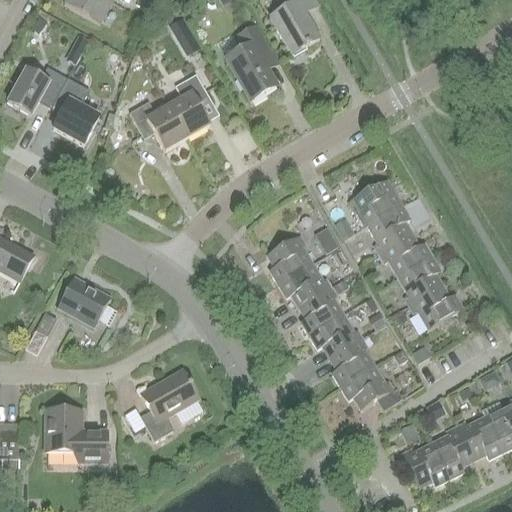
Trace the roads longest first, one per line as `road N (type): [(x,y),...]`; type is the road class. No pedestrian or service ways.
road 1 (unclassified): [(165,271),(206,218),(257,176),(511,31)]
road 2 (residential): [(304,472),(505,351)]
road 3 (residential): [(203,315),(153,351),(94,377),(0,376)]
road 4 (unclassified): [(165,271),(0,182)]
road 5 (unclassified): [(304,472),(203,315)]
